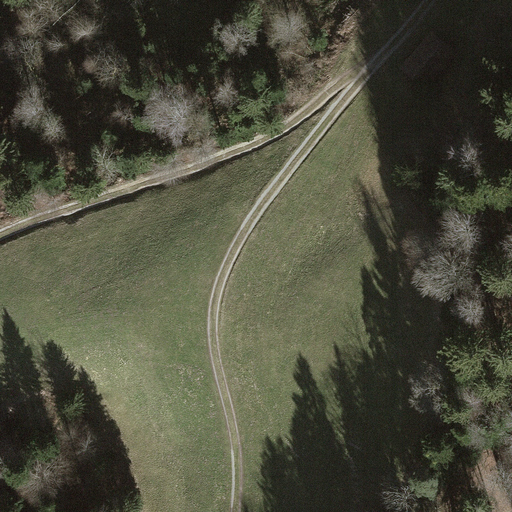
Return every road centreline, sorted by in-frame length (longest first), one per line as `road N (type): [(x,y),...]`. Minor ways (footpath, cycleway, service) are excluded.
road 1 (track): [(415,19),(245,228),(219,274),(213,335),(235,475),(229,511)]
road 2 (track): [(428,0),(415,19),(276,125),(0,236)]
